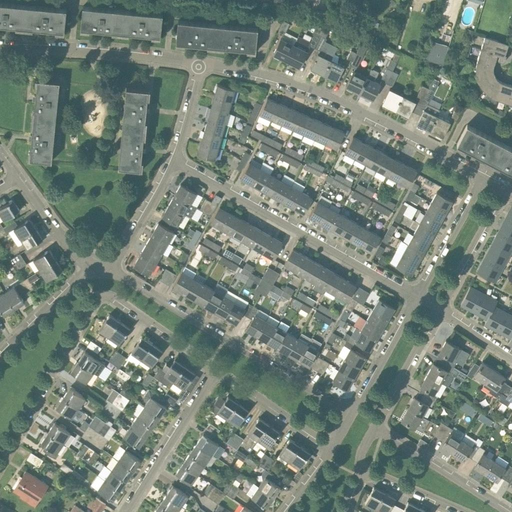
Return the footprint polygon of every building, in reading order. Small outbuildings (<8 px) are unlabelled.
[(27,6),(0,3),(0,25),(2,25),(2,26),(7,27),(7,26),(24,28),(27,6)] [(47,30),(64,32),(67,10),(27,6),(24,28),(42,29),(42,30),(46,31),(47,31),(47,30)] [(98,31),(99,31),(103,32),(103,31),(121,32),(123,10),(83,6),(81,28),(98,30),(98,31)] [(123,10),(121,32),(138,34),(138,35),(143,35),(161,36),(163,14),(123,10)] [(218,25),(178,21),(176,43),(194,44),(194,45),(198,46),(198,45),(216,46),(218,25)] [(284,37),(290,24),(284,21),(277,34),(284,37)] [(218,25),(216,46),(233,48),(233,49),(238,50),(238,49),(256,50),(257,29),(218,25)] [(468,30),(465,37),(472,39),(474,32),(468,30)] [(309,46),(315,49),(321,36),(315,33),(309,46)] [(310,69),(324,76),(331,60),(337,48),(326,42),(327,39),(326,39),(321,36),(315,49),(321,52),(321,50),(326,53),(324,57),(318,54),(310,69)] [(497,99),(511,104),(511,86),(503,83),(500,82),(498,81),(497,79),(495,77),(494,75),(494,72),(493,70),(494,67),(494,65),(496,60),(504,62),(506,55),(505,55),(509,44),(485,37),(477,61),(476,67),(476,73),(477,78),(479,84),(483,89),(487,93),(491,97),(497,99)] [(273,54),(287,61),(294,46),(281,39),(273,54)] [(443,67),(449,46),(429,41),(423,61),(443,67)] [(307,52),(294,46),(287,61),(300,67),(307,52)] [(351,66),(357,54),(351,51),(345,63),(351,66)] [(362,57),(357,54),(351,66),(356,69),(362,57)] [(324,76),(337,82),(344,67),(331,60),(324,76)] [(380,85),(374,81),(376,77),(377,77),(379,72),(373,70),(371,69),(367,78),(359,93),(373,100),(380,85)] [(386,84),(393,71),(387,69),(380,81),(386,84)] [(393,71),(386,84),(392,87),(398,74),(393,71)] [(354,72),(346,87),(359,93),(367,78),(354,72)] [(56,121),(58,100),(60,82),(38,79),(36,99),(34,119),(56,121)] [(433,79),(428,89),(434,92),(439,82),(433,79)] [(214,96),(231,101),(235,90),(218,85),(214,96)] [(428,89),(422,86),(416,99),(422,101),(428,89)] [(146,110),(148,90),(126,88),(122,128),(144,130),(146,110)] [(390,89),(382,104),(396,111),(403,96),(390,89)] [(438,116),(437,116),(440,110),(428,104),(434,92),(428,89),(422,101),(427,104),(417,124),(430,131),(438,116)] [(228,113),(231,101),(214,96),(211,108),(228,113)] [(396,111),(409,117),(416,102),(403,96),(396,111)] [(260,115),(271,120),(278,103),(267,98),(260,115)] [(257,115),(261,105),(256,103),(252,112),(257,115)] [(289,108),(278,103),(271,120),(282,124),(289,108)] [(463,109),(457,106),(451,119),(457,122),(463,109)] [(208,120),(225,125),(228,113),(211,108),(208,120)] [(300,113),(289,108),(282,124),(293,129),(300,113)] [(257,115),(252,112),(247,122),(252,124),(257,115)] [(304,134),(311,118),(300,113),(293,129),(304,134)] [(451,122),(438,116),(430,131),(443,137),(451,122)] [(304,134),(315,139),(322,123),(311,118),(304,134)] [(53,150),(56,121),(34,119),(32,137),(30,159),(52,161),(53,150)] [(221,136),(225,125),(208,120),(204,131),(221,136)] [(315,139),(326,144),(333,128),(322,123),(315,139)] [(243,133),(248,135),(251,127),(246,124),(243,133)] [(472,153),(472,154),(476,156),(477,155),(492,163),(502,143),(467,125),(457,144),(473,153),(472,153)] [(143,148),(144,130),(122,128),(120,155),(119,168),(140,170),(143,148)] [(337,149),(344,133),(333,128),(326,144),(337,149)] [(260,140),(263,135),(254,130),(251,135),(260,140)] [(218,148),(221,136),(204,131),(201,143),(218,148)] [(244,144),(247,137),(248,135),(243,133),(239,141),(244,144)] [(271,145),(274,140),(263,135),(260,140),(271,145)] [(364,143),(353,137),(344,153),(355,159),(364,143)] [(271,145),(280,150),(283,145),(274,140),(271,145)] [(215,160),(218,148),(201,143),(198,155),(215,160)] [(267,153),(270,147),(260,143),(258,148),(267,153)] [(364,143),(355,159),(366,164),(374,148),(364,143)] [(511,148),(502,143),(492,163),(508,171),(507,172),(511,174),(511,173),(511,148)] [(276,157),(279,152),(270,147),(267,153),(276,157)] [(287,147),(285,152),(293,156),(296,151),(287,147)] [(366,164),(377,170),(385,154),(374,148),(366,164)] [(296,151),(293,156),(301,160),(304,155),(296,151)] [(245,163),(250,155),(245,152),(241,161),(245,163)] [(377,170),(387,175),(396,160),(385,154),(377,170)] [(289,164),(292,159),(284,155),(281,160),(289,164)] [(298,168),(300,163),(292,159),(289,164),(298,168)] [(308,160),(305,164),(314,168),(316,164),(308,160)] [(387,175),(398,181),(406,166),(396,160),(387,175)] [(245,163),(241,161),(236,169),(241,172),(245,163)] [(260,169),(249,163),(240,178),(251,184),(260,169)] [(314,168),(305,164),(305,165),(303,169),(312,173),(314,168)] [(316,164),(314,168),(322,172),(324,168),(316,164)] [(417,171),(406,166),(398,181),(409,187),(417,171)] [(314,168),(312,173),(320,177),(322,172),(314,168)] [(262,190),(270,175),(260,169),(251,184),(262,190)] [(336,174),(334,178),(342,183),(344,178),(336,174)] [(262,190),(272,196),(281,181),(270,175),(262,190)] [(342,183),(334,178),(331,183),(339,188),(342,183)] [(344,178),(342,183),(350,188),(353,183),(344,178)] [(281,181),(272,196),(283,202),(291,187),(281,181)] [(349,189),(350,188),(342,183),(339,188),(348,192),(349,189)] [(410,191),(415,194),(419,186),(414,183),(410,191)] [(190,204),(196,194),(181,184),(174,195),(190,204)] [(358,184),(355,189),(364,193),(366,188),(358,184)] [(291,187),(283,202),(293,208),(302,192),(291,187)] [(372,198),(375,193),(366,188),(364,193),(372,198)] [(405,200),(410,202),(415,194),(410,191),(405,200)] [(302,192),(293,208),(304,214),(313,199),(302,192)] [(354,192),(351,196),(359,201),(362,196),(354,192)] [(431,203),(447,211),(452,201),(437,192),(431,203)] [(184,214),(184,215),(191,219),(197,208),(190,204),(174,195),(168,205),(184,214)] [(379,195),(376,200),(385,205),(387,200),(379,195)] [(370,201),(362,196),(359,201),(368,205),(370,201)] [(205,213),(211,202),(206,199),(200,210),(205,213)] [(13,200),(0,208),(0,213),(4,221),(20,211),(13,200)] [(393,209),(395,205),(387,200),(385,205),(393,209)] [(211,217),(217,205),(211,202),(205,213),(211,217)] [(318,202),(309,217),(319,223),(328,207),(318,202)] [(380,213),(383,208),(375,203),(372,208),(380,213)] [(425,213),(441,222),(447,211),(431,203),(425,213)] [(408,207),(403,204),(398,212),(403,215),(408,207)] [(178,225),(184,215),(184,214),(168,205),(162,216),(178,225)] [(221,229),(230,213),(219,207),(211,223),(221,229)] [(319,223),(330,229),(339,213),(328,207),(319,223)] [(389,217),(391,212),(383,208),(380,213),(389,217)] [(403,215),(398,212),(394,221),(399,223),(403,215)] [(232,235),(240,219),(230,213),(221,229),(232,235)] [(339,213),(330,229),(340,235),(349,219),(339,213)] [(419,224),(435,232),(441,222),(425,213),(419,224)] [(30,219),(18,227),(14,221),(3,228),(0,230),(0,238),(7,234),(14,229),(20,240),(36,229),(30,219)] [(242,241),(251,225),(240,219),(232,235),(242,241)] [(360,225),(349,219),(340,235),(351,241),(360,225)] [(511,239),(511,222),(506,219),(502,227),(503,228),(500,233),(511,239)] [(152,234),(168,243),(174,232),(158,223),(152,234)] [(413,234),(429,243),(435,232),(419,224),(413,234)] [(261,231),(251,225),(242,241),(252,247),(261,231)] [(360,225),(351,241),(361,247),(370,231),(360,225)] [(396,228),(391,225),(387,233),(392,236),(396,228)] [(36,229),(20,240),(27,250),(43,240),(36,229)] [(201,233),(197,230),(192,238),(197,241),(201,233)] [(252,247),(263,253),(272,237),(261,231),(252,247)] [(361,247),(372,252),(381,237),(370,231),(361,247)] [(392,236),(387,233),(382,242),(387,244),(392,236)] [(491,246),(509,255),(511,249),(511,239),(500,233),(497,239),(495,239),(491,246)] [(146,244),(162,253),(168,243),(152,234),(146,244)] [(423,253),(429,243),(413,234),(408,245),(423,253)] [(272,237),(263,253),(273,259),(283,243),(272,237)] [(187,246),(192,249),(197,241),(192,238),(187,246)] [(205,238),(203,242),(210,247),(213,242),(205,238)] [(213,242),(210,247),(219,252),(222,247),(213,242)] [(156,264),(162,253),(146,244),(140,255),(156,264)] [(206,254),(209,250),(201,245),(198,250),(206,254)] [(417,264),(423,253),(408,245),(402,255),(417,264)] [(374,254),(375,255),(380,257),(384,249),(379,246),(374,254)] [(489,254),(486,260),(502,269),(509,255),(491,246),(488,253),(489,254)] [(284,265),(294,271),(303,255),(293,249),(284,265)] [(40,270),(56,260),(49,250),(33,260),(40,270)] [(215,259),(217,254),(209,250),(206,254),(215,259)] [(226,250),(223,254),(231,259),(234,254),(226,250)] [(179,261),(184,263),(189,255),(184,252),(179,261)] [(20,254),(12,259),(9,261),(13,266),(23,259),(20,254)] [(240,264),(242,259),(234,254),(231,259),(240,264)] [(150,274),(156,264),(140,255),(134,265),(150,274)] [(303,255),(294,271),(305,277),(314,261),(303,255)] [(378,262),(384,266),(388,259),(382,255),(378,262)] [(411,275),(417,264),(402,255),(396,266),(411,275)] [(222,257),(219,262),(227,267),(230,262),(222,257)] [(23,259),(13,266),(16,272),(27,265),(23,259)] [(62,271),(56,260),(40,270),(42,274),(47,281),(62,271)] [(502,269),(486,260),(483,266),(481,265),(477,273),(495,282),(502,269)] [(314,261),(305,277),(315,283),(324,267),(314,261)] [(230,262),(227,267),(235,271),(238,266),(230,262)] [(246,263),(244,266),(243,268),(252,273),(255,268),(246,263)] [(334,273),(324,267),(315,283),(316,284),(313,289),(322,295),(325,289),(334,273)] [(243,268),(241,273),(249,277),(252,273),(243,268)] [(268,268),(262,278),(267,282),(273,271),(268,268)] [(165,283),(171,272),(165,269),(159,280),(165,283)] [(267,282),(272,284),(279,274),(273,271),(267,282)] [(170,286),(176,275),(171,272),(165,283),(170,286)] [(183,294),(193,278),(182,272),(173,288),(183,294)] [(38,277),(36,273),(28,278),(23,282),(29,292),(35,289),(31,283),(39,278),(38,277)] [(334,273),(325,289),(336,295),(345,279),(334,273)] [(183,294),(194,300),(203,284),(193,278),(183,294)] [(255,289),(261,292),(267,282),(262,278),(255,289)] [(248,279),(245,285),(251,288),(254,282),(248,279)] [(346,302),(356,286),(345,279),(336,295),(346,302)] [(4,293),(14,309),(25,302),(21,297),(29,292),(23,282),(4,293)] [(266,295),(272,284),(267,282),(261,292),(266,295)] [(194,300),(204,306),(214,290),(203,284),(194,300)] [(292,296),(294,291),(286,286),(283,291),(292,296)] [(352,312),(358,301),(364,291),(358,287),(346,309),(352,312)] [(483,294),(470,287),(461,305),(468,309),(469,308),(474,311),(483,294)] [(204,306),(215,312),(224,296),(214,290),(204,306)] [(292,296),(283,291),(280,296),(289,300),(292,296)] [(364,291),(358,301),(363,304),(369,294),(364,291)] [(300,292),(297,297),(305,302),(308,297),(300,292)] [(0,296),(0,309),(4,316),(14,309),(4,293),(0,296)] [(480,315),(487,319),(493,307),(494,307),(497,302),(483,294),(474,311),(479,313),(481,314),(480,315)] [(215,312),(225,318),(234,302),(224,296),(215,312)] [(308,297),(305,302),(313,306),(316,302),(308,297)] [(373,309),(389,319),(395,308),(379,299),(373,309)] [(300,309),(303,304),(295,300),(293,304),(300,309)] [(234,302),(225,318),(236,324),(245,308),(234,302)] [(309,314),(311,309),(303,304),(300,309),(309,314)] [(325,313),(328,309),(320,304),(318,309),(325,313)] [(492,327),(498,330),(507,314),(494,307),(493,307),(487,319),(484,324),(492,328),(492,327)] [(339,315),(328,309),(325,313),(337,320),(339,315)] [(367,320),(383,329),(389,319),(373,309),(367,320)] [(350,314),(345,311),(341,319),(345,321),(350,314)] [(321,321),(324,316),(316,312),(313,317),(321,321)] [(256,336),(266,320),(255,314),(246,330),(256,336)] [(511,316),(507,314),(498,330),(505,333),(504,334),(511,338),(511,336),(511,316)] [(109,337),(120,322),(109,315),(99,330),(109,337)] [(329,326),(332,321),(324,316),(321,321),(329,326)] [(276,326),(266,320),(256,336),(267,342),(276,326)] [(367,320),(361,330),(377,340),(383,329),(367,320)] [(118,344),(130,329),(120,322),(109,337),(118,344)] [(276,326),(267,342),(277,348),(287,332),(276,326)] [(377,340),(361,330),(356,328),(351,336),(346,334),(343,339),(346,341),(357,347),(359,344),(370,350),(377,340)] [(277,348),(288,354),(297,338),(287,332),(277,348)] [(327,341),(328,341),(332,344),(337,336),(332,333),(327,341)] [(131,353),(142,360),(152,344),(142,337),(131,353)] [(297,338),(288,354),(298,360),(308,344),(297,338)] [(91,341),(87,346),(97,353),(101,348),(91,341)] [(345,359),(360,368),(366,357),(355,351),(357,347),(346,341),(344,346),(350,349),(345,359)] [(441,361),(454,368),(457,362),(453,360),(460,348),(446,341),(445,341),(446,341),(441,350),(440,350),(439,353),(444,355),(441,361)] [(162,351),(152,344),(142,360),(152,366),(162,351)] [(309,367),(318,350),(308,344),(298,360),(309,367)] [(114,365),(121,354),(116,351),(109,361),(114,365)] [(99,377),(106,367),(100,363),(100,362),(85,352),(78,362),(93,373),(99,377)] [(126,358),(121,354),(114,365),(119,368),(126,358)] [(318,358),(312,368),(317,371),(323,361),(318,358)] [(338,369),(354,379),(360,368),(345,359),(338,369)] [(174,382),(185,367),(175,360),(170,366),(166,364),(162,369),(160,368),(154,377),(170,388),(174,382)] [(323,361),(317,371),(323,374),(328,363),(323,361)] [(453,368),(454,368),(441,361),(438,366),(433,363),(433,364),(427,375),(440,383),(448,387),(457,370),(453,368)] [(93,373),(78,362),(71,372),(86,383),(93,373)] [(480,366),(475,363),(466,376),(471,379),(473,376),(484,383),(494,370),(483,363),(483,362),(480,366)] [(195,374),(185,367),(174,382),(184,389),(195,374)] [(116,375),(123,379),(120,382),(124,385),(127,381),(127,382),(131,376),(120,369),(116,375)] [(338,369),(332,380),(348,389),(354,379),(338,369)] [(488,392),(497,399),(507,384),(502,381),(505,377),(504,377),(494,370),(484,383),(485,384),(483,386),(489,391),(488,392)] [(146,387),(153,377),(148,373),(141,384),(146,387)] [(425,389),(422,394),(435,401),(438,396),(434,394),(440,383),(427,375),(421,386),(420,387),(425,389)] [(511,387),(507,384),(497,399),(498,399),(499,397),(509,404),(511,401),(511,387)] [(70,387),(63,398),(78,408),(85,398),(70,387)] [(112,404),(119,393),(113,389),(106,400),(112,404)] [(144,407),(159,417),(166,407),(162,404),(165,400),(163,398),(149,389),(145,396),(144,397),(144,398),(144,400),(145,401),(146,402),(147,403),(144,407)] [(124,397),(119,393),(112,404),(117,407),(124,397)] [(173,406),(177,400),(167,393),(163,398),(165,400),(173,406)] [(435,401),(422,394),(419,400),(414,397),(414,398),(408,409),(422,416),(428,405),(431,407),(435,401)] [(124,397),(117,407),(122,411),(129,400),(124,397)] [(228,419),(238,404),(228,397),(225,401),(218,397),(210,409),(217,414),(218,412),(228,419)] [(71,418),(78,408),(63,398),(56,408),(71,418)] [(470,406),(464,402),(460,409),(466,412),(470,406)] [(248,411),(238,404),(228,419),(238,426),(248,411)] [(137,417),(152,427),(159,417),(144,407),(137,417)] [(422,416),(408,409),(402,420),(401,420),(423,432),(429,421),(422,416)] [(94,430),(100,420),(95,416),(88,426),(94,430)] [(146,437),(152,427),(137,417),(130,427),(146,437)] [(258,440),(269,425),(259,418),(248,433),(258,440)] [(99,433),(106,423),(100,420),(94,430),(99,433)] [(70,433),(55,423),(48,433),(64,443),(70,433)] [(104,437),(111,427),(106,423),(99,433),(104,437)] [(209,423),(206,428),(216,435),(220,430),(209,423)] [(439,438),(446,426),(442,423),(434,435),(439,438)] [(269,447),(279,432),(269,425),(258,440),(269,447)] [(452,430),(446,426),(439,438),(444,442),(441,446),(442,446),(453,453),(461,440),(450,432),(452,430)] [(116,430),(111,427),(104,437),(109,440),(116,430)] [(139,447),(146,437),(130,427),(124,437),(139,447)] [(232,446),(239,436),(233,432),(226,442),(232,446)] [(59,455),(57,453),(64,443),(48,433),(41,443),(46,447),(43,451),(56,459),(59,455)] [(196,444),(211,454),(218,444),(203,434),(196,444)] [(244,439),(239,436),(232,446),(236,450),(244,439)] [(289,461),(300,446),(290,439),(279,454),(289,461)] [(467,456),(472,459),(480,447),(475,444),(473,447),(461,440),(453,453),(463,460),(464,460),(467,456)] [(81,458),(89,448),(83,444),(76,455),(81,458)] [(205,464),(211,454),(196,444),(189,454),(205,464)] [(310,453),(300,446),(289,461),(299,469),(310,453)] [(485,451),(480,447),(472,459),(477,462),(474,467),(475,467),(486,474),(494,460),(483,453),(485,451)] [(81,458),(87,462),(94,451),(89,448),(81,458)] [(118,460),(133,471),(140,460),(125,450),(118,460)] [(243,462),(247,457),(236,450),(233,455),(243,462)] [(94,451),(87,462),(92,465),(99,455),(94,451)] [(31,453),(27,460),(39,467),(43,460),(31,453)] [(270,457),(264,453),(257,464),(263,468),(270,457)] [(198,474),(205,464),(189,454),(183,464),(198,474)] [(268,471),(275,461),(270,457),(263,468),(265,470),(268,471)] [(111,470),(126,481),(133,471),(118,460),(111,470)] [(505,467),(494,460),(486,474),(497,481),(499,477),(504,480),(511,467),(507,465),(505,467)] [(70,476),(73,470),(63,463),(59,468),(70,476)] [(176,474),(189,483),(191,484),(198,474),(183,464),(176,474)] [(83,478),(73,470),(70,476),(79,483),(83,478)] [(118,489),(120,491),(126,481),(111,470),(104,480),(118,489)] [(275,477),(268,471),(265,470),(262,475),(263,481),(258,487),(274,498),(281,487),(272,481),(275,477)] [(27,501),(35,506),(48,486),(25,471),(14,490),(28,499),(27,501)] [(278,478),(288,485),(292,480),(282,473),(278,478)] [(113,501),(120,491),(118,489),(104,480),(97,490),(113,501)] [(230,482),(226,487),(237,494),(240,489),(230,482)] [(208,497),(215,487),(210,483),(203,493),(208,497)] [(181,506),(188,496),(173,485),(166,495),(181,506)] [(208,497),(213,501),(220,490),(215,487),(208,497)] [(226,487),(223,492),(222,492),(225,494),(233,499),(237,494),(226,487)] [(274,498),(258,487),(251,497),(267,508),(274,498)] [(365,504),(376,509),(385,493),(374,487),(365,504)] [(220,490),(213,501),(218,504),(225,494),(222,492),(223,492),(220,490)] [(388,511),(395,499),(385,493),(376,509),(381,511),(388,511)] [(159,505),(169,511),(177,511),(181,506),(166,495),(159,505)] [(95,511),(100,511),(106,504),(95,497),(88,507),(95,511)] [(403,511),(416,511),(419,508),(408,502),(403,511)]
